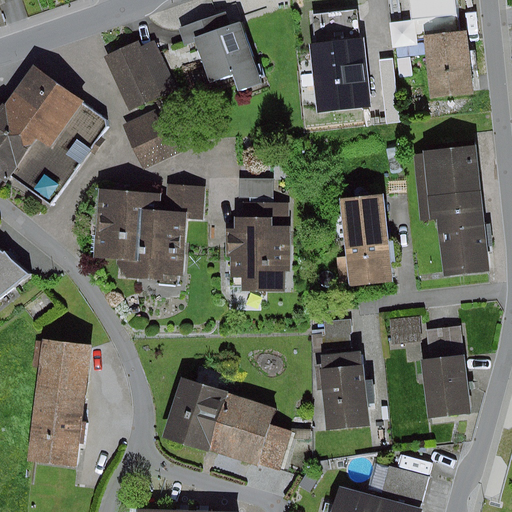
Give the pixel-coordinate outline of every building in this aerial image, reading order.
[(463,0),(418,0),(423,39),(436,38),(467,34),(463,0)] [(233,14),(183,31),(190,51),(212,44),(231,102),(271,88),(251,29),(239,33),(233,14)] [(334,113),(379,108),(370,25),(325,30),(334,113)] [(467,34),(436,38),(443,101),(484,97),(476,33),(467,34)] [(147,48),(113,62),(134,115),(169,101),(147,48)] [(23,182),(56,207),(115,129),(113,120),(96,108),(99,104),(44,65),(12,110),(0,100),(0,174),(19,188),(23,182)] [(168,119),(133,132),(146,168),(182,155),(168,119)] [(456,274),(501,270),(492,151),(422,157),(427,219),(452,217),(456,274)] [(244,175),(244,194),(277,194),(278,176),(244,175)] [(363,287),(406,283),(398,192),(351,196),(357,257),(345,258),(347,282),(363,280),(363,287)] [(108,260),(128,262),(152,263),(155,212),(173,213),(174,197),(111,194),(108,260)] [(155,212),(152,263),(128,262),(127,277),(197,281),(201,214),(173,213),(155,212)] [(240,292),(291,291),(290,215),(239,216),(240,292)] [(24,290),(39,276),(20,255),(11,253),(0,243),(0,315),(25,297),(24,290)] [(424,318),(395,321),(398,347),(427,344),(424,318)] [(357,321),(328,324),(331,350),(356,347),(355,336),(358,335),(357,321)] [(436,360),(470,356),(466,327),(433,331),(436,360)] [(36,466),(85,472),(100,345),(52,340),(51,346),(44,345),(41,370),(47,371),(36,466)] [(341,428),(387,424),(380,348),(333,353),(341,428)] [(436,360),(430,361),(438,419),(483,413),(475,355),(470,356),(436,360)] [(176,435),(266,462),(282,409),(245,398),(247,392),(194,376),(176,435)] [(511,511),(511,413),(482,510),(489,511),(511,511)] [(340,511),(427,511),(435,477),(392,468),(386,493),(347,484),(340,511)]
